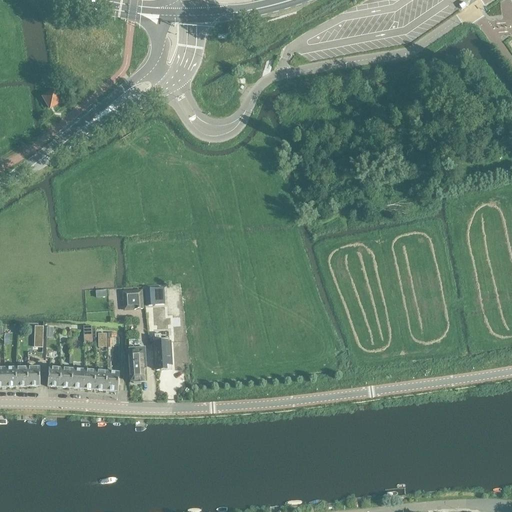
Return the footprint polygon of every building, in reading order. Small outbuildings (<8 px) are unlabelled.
[(61,102),(54,91),(43,97),(50,109),(61,102)] [(154,289),(145,289),(146,306),(155,305),(154,289)] [(141,292),(132,292),(123,293),(124,308),(134,308),(134,310),(142,309),(141,292)] [(116,339),(116,337),(116,334),(108,334),(108,350),(111,350),(111,349),(112,349),(112,339),(116,339)] [(160,335),(154,335),(156,371),(166,370),(165,365),(168,365),(168,364),(171,364),(170,343),(169,343),(169,339),(161,339),(160,335)] [(35,338),(34,348),(42,348),(42,338),(35,338)] [(129,350),(131,382),(133,382),(133,384),(141,383),(141,381),(143,381),(142,367),(145,367),(144,361),(145,361),(145,349),(129,350)] [(16,388),(16,369),(4,370),(5,389),(16,388)] [(28,388),(27,369),(16,369),(16,388),(28,388)] [(39,369),(27,369),(28,388),(40,388),(39,369)] [(59,389),(61,370),(49,369),(47,388),(59,389)] [(71,390),(72,371),(61,370),(59,389),(71,390)] [(82,390),(84,371),(72,371),(71,390),(82,390)] [(94,391),(96,372),(84,371),(82,390),(94,391)] [(105,392),(107,373),(96,372),(94,391),(105,392)] [(119,374),(107,373),(105,392),(117,393),(119,374)]
